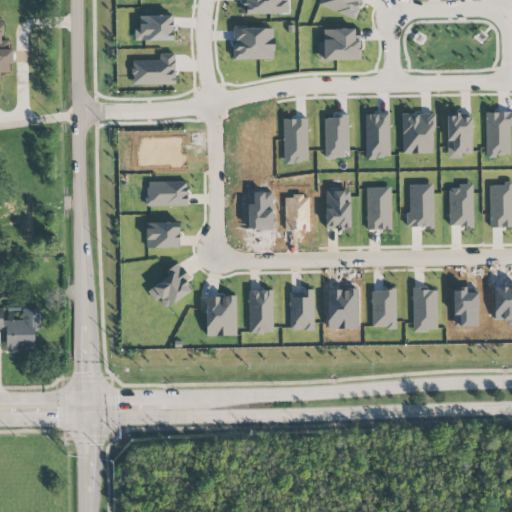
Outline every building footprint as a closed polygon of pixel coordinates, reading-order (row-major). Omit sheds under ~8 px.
[(243,0),(244,14),(289,14),(288,0),(243,0)] [(319,0),(318,4),(354,20),(362,0),(319,0)] [(0,76),(0,73),(10,74),(13,41),(1,40),(3,22),(0,21),(0,76)] [(273,27),(234,28),(234,60),(274,59),(273,27)] [(319,61),(357,60),(357,53),(359,53),(358,29),(323,29),(323,43),(318,43),(319,61)] [(510,126),(511,126),(511,112),(486,112),(485,156),(510,157),(510,126)] [(447,158),(461,158),(461,154),(471,154),(472,117),(447,116),(447,158)] [(187,206),(186,181),(146,182),(146,207),(187,206)] [(391,230),(391,187),(366,188),(367,230),(391,230)] [(350,191),(325,191),(325,230),(350,230),(350,191)] [(179,222),(146,223),(146,248),(180,247),(179,222)] [(147,290),(154,302),(159,299),(165,308),(194,291),(178,264),(165,271),(168,277),(147,290)] [(272,290),(248,291),(249,334),(273,333),(272,290)] [(289,292),(289,331),(314,331),(313,292),(289,292)] [(34,350),(34,327),(40,327),(40,309),(22,309),(22,320),(13,321),(13,317),(3,317),(3,309),(0,309),(0,329),(5,330),(5,350),(34,350)]
